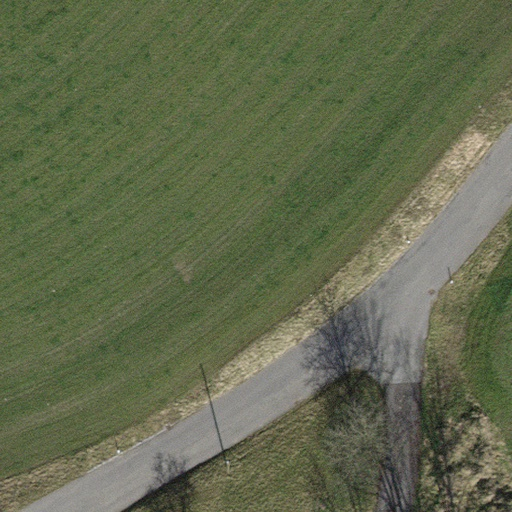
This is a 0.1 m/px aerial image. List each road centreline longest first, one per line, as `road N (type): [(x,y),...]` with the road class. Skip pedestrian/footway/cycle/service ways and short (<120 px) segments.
road 1 (unclassified): [(511,167),(387,312),(205,437),(76,511)]
road 2 (track): [(387,511),(387,312)]
